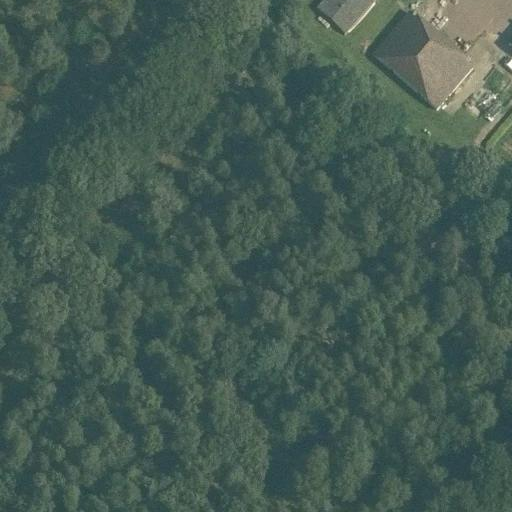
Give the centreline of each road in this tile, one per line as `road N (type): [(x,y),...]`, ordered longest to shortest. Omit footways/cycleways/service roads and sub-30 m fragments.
road 1 (unknown): [(511,264),(289,104),(265,73),(262,0)]
road 2 (unclassified): [(272,511),(0,243)]
road 3 (unknown): [(500,511),(449,471),(447,452),(511,382)]
